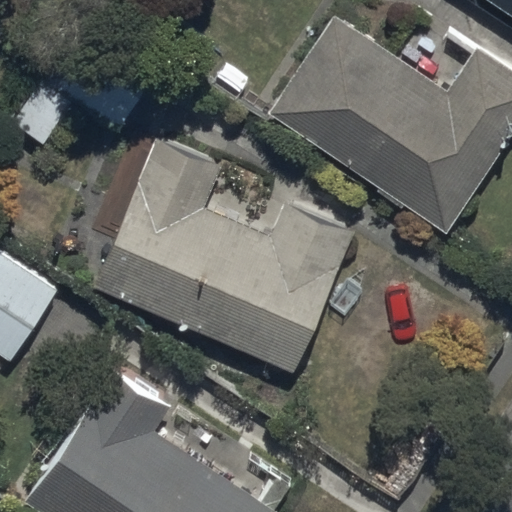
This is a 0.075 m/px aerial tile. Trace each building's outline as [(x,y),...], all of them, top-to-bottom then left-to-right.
[(166,49),(91,4),(84,0),(83,0),(20,106),(56,127),(76,94),(122,121),(166,49)] [(338,2),(270,101),(447,221),(511,125),(511,55),(481,35),(451,79),(338,2)] [(158,126),(95,279),(297,362),(355,220),(283,190),(270,223),(209,198),(227,154),(158,126)] [(0,238),(0,342),(11,350),(60,280),(0,238)] [(115,359),(25,488),(58,511),(274,511),(279,505),(161,422),(175,402),(115,359)]
